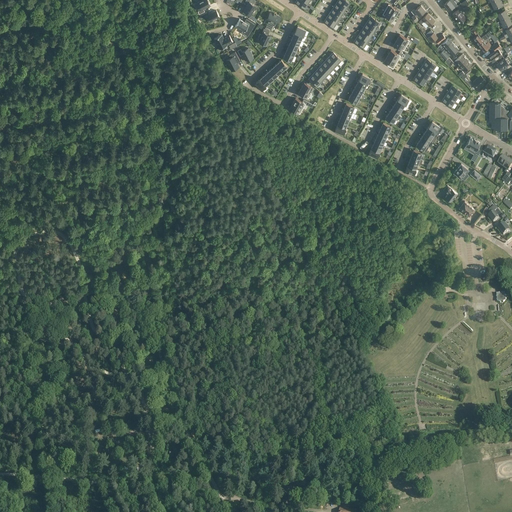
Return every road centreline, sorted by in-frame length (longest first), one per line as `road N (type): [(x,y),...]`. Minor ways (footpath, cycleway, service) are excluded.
road 1 (track): [(133,52),(147,112),(151,316),(169,386)]
road 2 (track): [(221,497),(0,475)]
road 3 (residential): [(298,12),(277,54),(245,83),(284,104),(332,35)]
road 4 (residential): [(363,56),(326,130),(360,148),(398,79)]
road 5 (track): [(20,238),(20,288),(38,315),(128,382)]
road 6 (track): [(128,382),(109,337),(90,320),(71,239),(58,230)]
road 7 (track): [(0,80),(133,52)]
road 8 (track): [(169,386),(221,497)]
